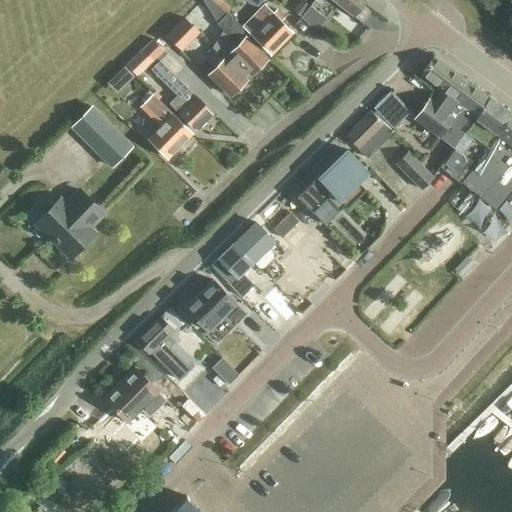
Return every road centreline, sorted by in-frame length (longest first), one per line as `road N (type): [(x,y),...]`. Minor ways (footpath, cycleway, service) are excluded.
road 1 (residential): [(3,454),(52,414),(95,355),(384,66),(435,28)]
road 2 (residential): [(183,222),(285,120),(384,44),(435,28)]
road 3 (residential): [(330,304),(125,511)]
road 4 (residential): [(511,276),(426,368),(393,365),(330,304)]
road 5 (residential): [(330,304),(451,179)]
